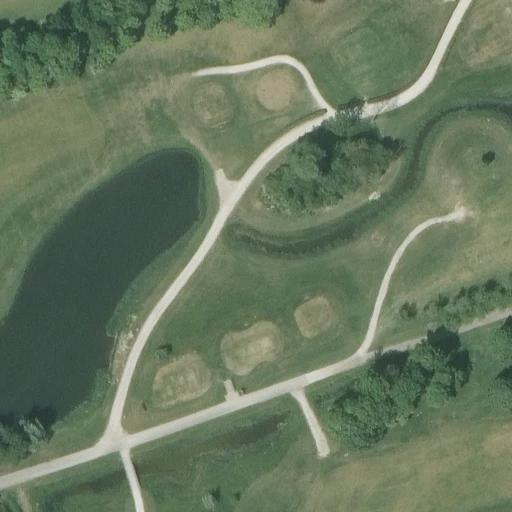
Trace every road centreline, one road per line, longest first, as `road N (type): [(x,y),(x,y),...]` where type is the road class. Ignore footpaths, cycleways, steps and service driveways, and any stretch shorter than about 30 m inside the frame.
road 1 (track): [(17,480),(364,360)]
road 2 (track): [(511,309),(364,360)]
